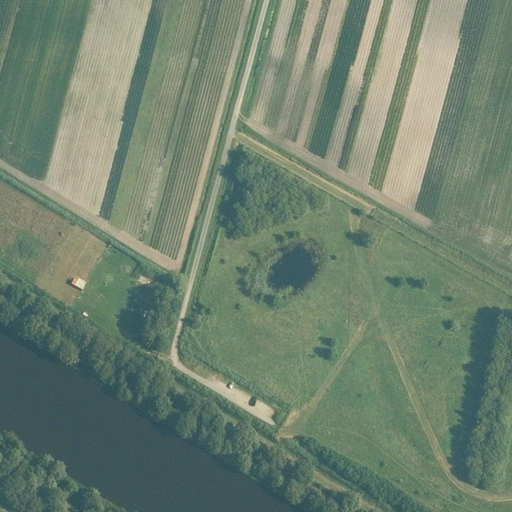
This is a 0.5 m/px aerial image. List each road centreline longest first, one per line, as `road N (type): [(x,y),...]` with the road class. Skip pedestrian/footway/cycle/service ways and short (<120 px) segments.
road 1 (unclassified): [(276,427),(177,365),(173,350),(267,0)]
road 2 (track): [(372,211),(233,131)]
